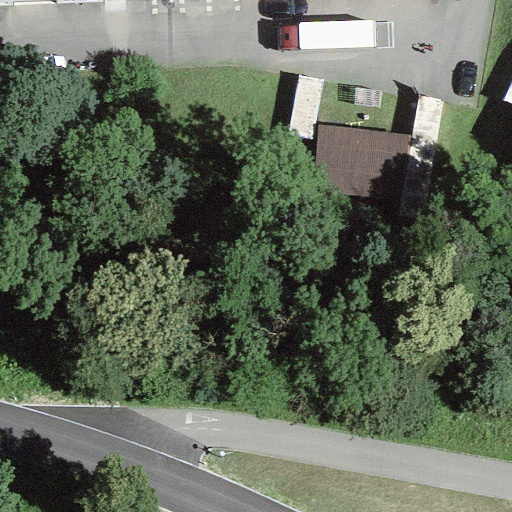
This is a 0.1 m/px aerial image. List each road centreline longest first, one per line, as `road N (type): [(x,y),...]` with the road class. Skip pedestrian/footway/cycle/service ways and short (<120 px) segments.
road 1 (unclassified): [(511,485),(241,436),(182,441),(138,478)]
road 2 (tertiary): [(138,478),(0,440)]
